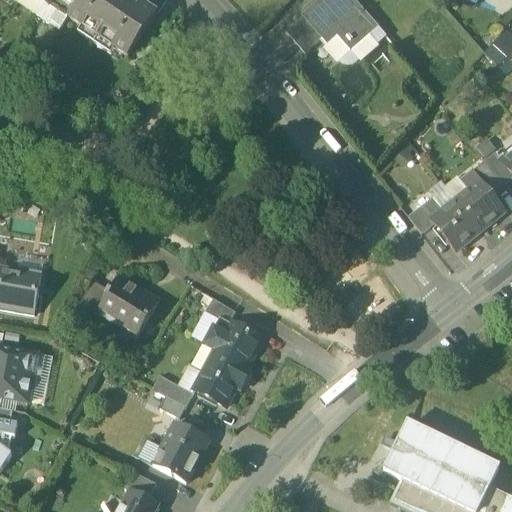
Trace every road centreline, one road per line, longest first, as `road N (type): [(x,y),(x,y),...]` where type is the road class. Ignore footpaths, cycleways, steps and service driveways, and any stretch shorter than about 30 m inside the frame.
road 1 (residential): [(449,314),(260,66),(199,0)]
road 2 (residential): [(232,511),(276,459),(449,314)]
